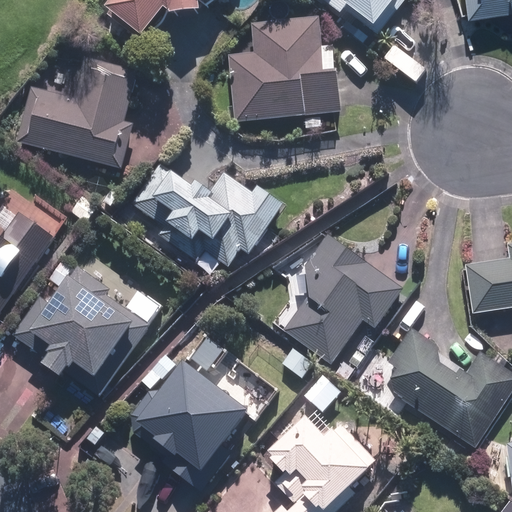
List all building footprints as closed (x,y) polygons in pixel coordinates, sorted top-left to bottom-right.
[(215,0),(117,0),(109,11),(144,37),(163,12),(173,20),(178,13),(196,26),(215,0)] [(347,0),(341,8),(374,35),(402,0),(347,0)] [(511,0),(466,0),(469,17),(511,11),(511,0)] [(227,59),(233,123),(341,113),(337,70),(321,71),(316,23),(283,26),(283,22),(249,25),(252,57),(227,59)] [(392,44),(381,59),(413,83),(425,68),(392,44)] [(36,84),(19,141),(119,172),(138,110),(111,101),(120,70),(87,60),(75,96),(36,84)] [(156,159),(126,204),(153,223),(163,209),(175,217),(166,229),(193,248),(200,237),(218,249),(239,219),(263,235),(281,208),(257,191),(256,193),(226,172),(210,196),(156,159)] [(0,238),(0,312),(57,239),(23,213),(2,240),(0,238)] [(402,290),(328,239),(281,301),(298,313),(285,331),(336,366),(364,324),(374,331),(402,290)] [(511,242),(508,243),(511,263),(468,268),(474,315),(511,310),(511,242)] [(111,294),(78,270),(29,338),(54,356),(44,370),(63,384),(67,378),(98,400),(148,330),(106,300),(111,294)] [(413,411),(479,449),(505,405),(491,396),(506,370),(477,353),(466,372),(435,354),(438,348),(406,330),(387,365),(397,370),(391,380),(421,397),(413,411)] [(315,364),(293,349),(283,365),(305,380),(315,364)] [(177,367),(166,355),(140,381),(151,393),(177,367)] [(250,418),(184,367),(134,431),(175,463),(170,469),(200,493),(227,458),(222,454),(250,418)] [(272,511),(347,511),(363,498),(355,489),(376,470),(336,427),(321,440),(303,421),(281,441),(284,444),(269,458),(287,477),(278,486),(294,504),(285,511),(280,511),(277,508),(272,511)] [(133,465),(105,441),(94,455),(122,478),(133,465)]
